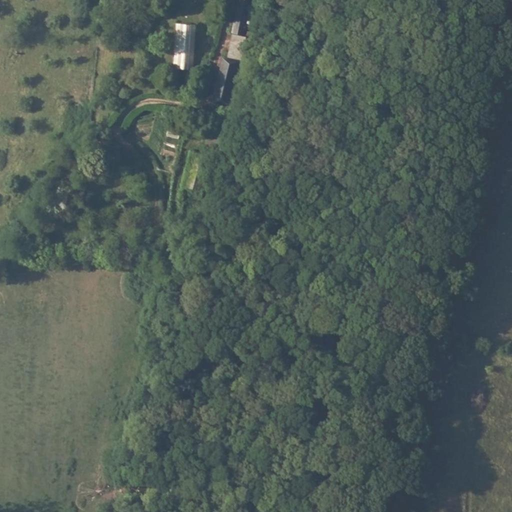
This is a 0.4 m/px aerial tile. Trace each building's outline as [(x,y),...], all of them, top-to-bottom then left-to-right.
[(247,22),(249,13),(261,14),(264,0),(240,0),(237,20),(247,22)] [(243,28),(241,40),(249,40),(253,24),(244,23),(243,28)] [(195,26),(175,24),(173,70),(194,70),(195,26)] [(227,46),(239,48),(241,40),(243,28),(231,26),(227,46)] [(243,54),(222,48),(213,92),(234,97),(243,54)] [(203,152),(215,154),(220,129),(208,127),(203,152)] [(183,187),(203,192),(210,157),(190,153),(183,187)] [(196,201),(194,220),(202,221),(203,202),(196,201)]
